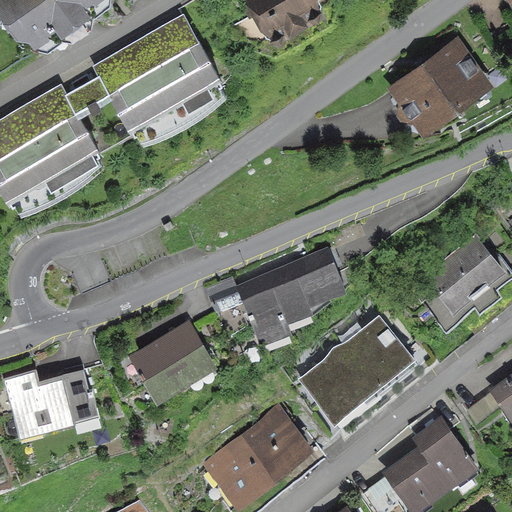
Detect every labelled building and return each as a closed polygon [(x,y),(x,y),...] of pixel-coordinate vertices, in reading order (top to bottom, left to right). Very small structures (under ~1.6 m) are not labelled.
[(0,0),(0,14),(16,36),(30,38),(35,45),(56,25),(60,32),(92,11),(88,6),(97,0),(0,0)] [(243,0),(265,36),(282,43),(319,20),(312,8),(322,3),(319,0),(243,0)] [(184,12),(93,65),(126,124),(137,134),(143,143),(165,134),(188,123),(207,110),(227,95),(220,85),(224,83),(220,71),(184,12)] [(457,35),(388,86),(399,101),(396,113),(401,119),(411,121),(423,136),(493,85),(457,35)] [(61,81),(0,117),(0,187),(10,204),(16,204),(20,213),(44,205),(66,193),(87,180),(105,166),(95,151),(101,149),(61,81)] [(439,293),(425,304),(448,330),(475,306),(480,312),(502,295),(497,290),(511,278),(511,270),(499,254),(496,255),(476,231),(421,273),(439,293)] [(232,276),(203,289),(226,338),(248,324),(253,335),(257,334),(261,342),(292,329),(289,320),(313,309),(311,302),(346,286),(328,244),(236,284),(232,276)] [(386,311),(309,373),(343,415),(420,353),(386,311)] [(187,324),(136,356),(161,396),(212,364),(187,324)] [(36,367),(5,376),(21,435),(101,414),(94,387),(90,387),(84,367),(40,379),(36,367)] [(511,373),(497,383),(511,404),(511,373)] [(279,412),(213,463),(241,499),(307,447),(279,412)] [(393,468),(420,503),(479,458),(452,423),(393,468)] [(142,511),(138,503),(123,511),(142,511)]
